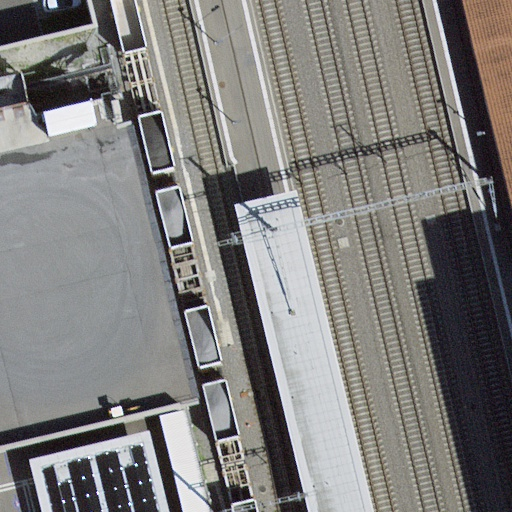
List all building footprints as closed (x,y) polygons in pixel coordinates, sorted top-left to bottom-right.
[(511,0),(457,0),(511,232),(511,0)] [(0,455),(200,405),(135,125),(0,156),(0,455)] [(372,511),(298,193),(241,206),(311,511),(372,511)] [(181,511),(211,511),(188,411),(160,417),(181,511)] [(168,511),(150,434),(29,462),(41,511),(168,511)]
